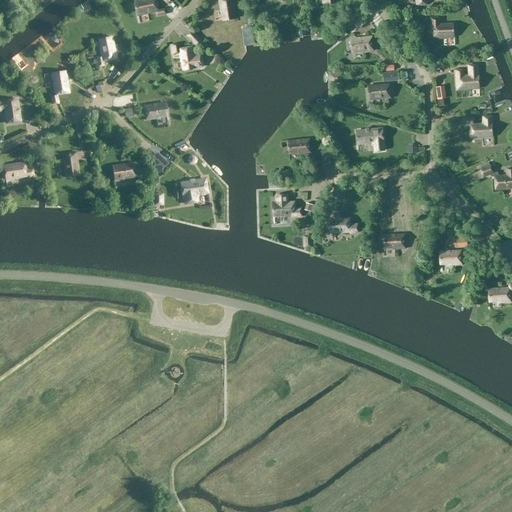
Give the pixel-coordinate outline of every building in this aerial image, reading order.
[(157,0),(146,0),(136,2),(139,16),(157,12),(158,16),(167,15),(166,10),(160,11),(157,0)] [(219,0),(221,13),(223,13),(224,21),(236,19),(233,0),(219,0)] [(439,19),(432,20),(433,40),(447,39),(447,38),(455,37),(454,24),(440,25),(439,19)] [(188,37),(197,47),(202,42),(193,32),(188,37)] [(102,57),(97,58),(99,67),(104,66),(103,62),(116,59),(112,38),(99,41),(101,49),(100,49),(102,57)] [(373,38),(351,40),(353,53),(361,52),(362,53),(374,52),(373,38)] [(197,68),(197,67),(202,66),(203,65),(202,58),(201,57),(197,57),(197,58),(195,59),(193,47),(180,49),(179,44),(171,46),(173,55),(180,54),(182,63),(184,71),(197,68)] [(457,71),(458,91),(471,90),(479,89),(479,76),(478,76),(477,66),(468,66),(469,76),(465,77),(465,71),(457,71)] [(51,97),(52,105),(58,104),(57,95),(69,93),(65,72),(52,74),(55,96),(51,97)] [(44,89),(51,88),(49,74),(42,75),(44,89)] [(335,74),(330,74),(330,83),(342,83),(342,79),(342,74),(335,74)] [(414,83),(421,81),(418,74),(412,76),(414,83)] [(390,85),(369,87),(370,101),(392,99),(390,85)] [(88,104),(87,96),(78,98),(80,106),(88,104)] [(133,104),(132,97),(118,100),(119,107),(133,104)] [(21,122),(17,100),(4,103),(0,101),(0,112),(0,113),(1,111),(5,111),(7,124),(21,122)] [(167,117),(165,104),(143,107),(145,121),(159,119),(159,118),(167,117)] [(491,125),(491,123),(490,117),(482,118),(482,125),(475,125),(475,118),(466,119),(467,126),(471,125),(472,140),(485,139),(485,138),(493,138),(492,125),(491,125)] [(379,129),(357,132),(358,145),(366,144),(366,145),(380,143),(379,129)] [(310,140),(289,142),(290,154),(298,154),(299,155),(312,154),(310,140)] [(321,151),(324,165),(331,163),(328,150),(321,151)] [(149,158),(161,166),(165,160),(154,152),(149,158)] [(76,154),(62,156),(65,177),(79,175),(76,154)] [(4,166),(6,180),(30,177),(30,178),(33,177),(32,169),(27,170),(26,163),(4,166)] [(112,167),(114,181),(136,177),(134,164),(112,167)] [(481,170),(484,178),(494,174),(492,166),(481,170)] [(495,177),(496,191),(510,190),(510,189),(511,189),(511,169),(507,170),(508,176),(495,177)] [(183,198),(184,198),(185,203),(187,204),(196,203),(197,201),(196,196),(207,194),(205,180),(180,184),(183,198)] [(339,186),(333,195),(340,200),(346,190),(339,186)] [(277,203),(274,204),(274,217),(282,217),(299,216),(299,217),(302,217),(302,209),(296,209),(295,203),(289,203),(288,196),(276,196),(277,203)] [(43,208),(51,208),(51,198),(43,198),(43,208)] [(323,200),(320,200),(316,199),(315,205),(306,203),(305,210),(313,212),(311,218),(318,220),(323,200)] [(335,219),(329,219),(329,233),(350,233),(350,234),(358,233),(358,225),(351,225),(351,219),(340,219),(340,216),(335,217),(335,219)] [(311,248),(313,248),(312,235),(307,235),(303,236),(303,241),(304,248),(311,248)] [(405,235),(384,236),(384,249),(393,248),(393,250),(406,249),(405,235)] [(457,247),(467,247),(467,243),(467,239),(457,240),(457,247)] [(462,251),(440,253),(441,265),(449,265),(450,266),(463,265),(462,251)] [(510,289),(489,290),(490,302),(498,302),(499,303),(511,303),(511,292),(511,291),(511,285),(510,286),(510,289)]
